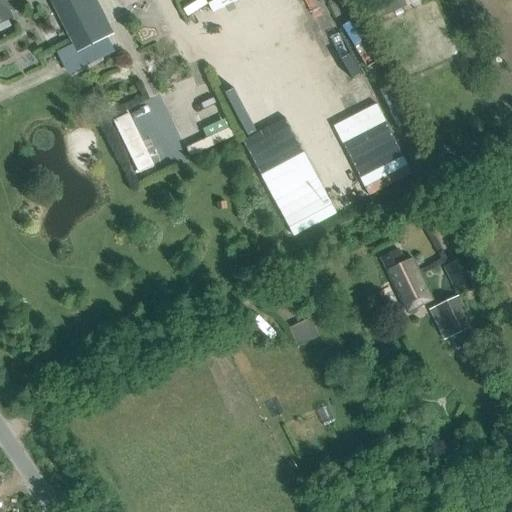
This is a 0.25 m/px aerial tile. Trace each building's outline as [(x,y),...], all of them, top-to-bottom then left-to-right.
[(0,0),(0,22),(11,18),(7,9),(16,4),(14,0),(0,0)] [(50,0),(77,52),(115,32),(98,0),(50,0)] [(114,0),(120,11),(140,0),(114,0)] [(407,6),(404,0),(380,0),(387,15),(407,6)] [(193,110),(196,117),(198,116),(201,124),(221,115),(211,92),(191,102),(194,109),(193,110)] [(154,166),(129,114),(114,121),(140,173),(154,166)] [(389,273),(408,312),(433,300),(414,259),(406,263),(399,250),(382,258),(389,273)] [(470,258),(450,268),(459,287),(480,277),(470,258)] [(473,326),(459,297),(437,308),(451,336),(473,326)] [(298,341),(320,334),(315,318),(293,325),(298,341)]
